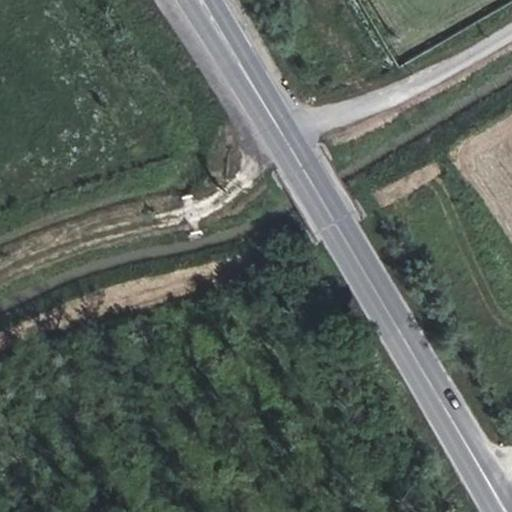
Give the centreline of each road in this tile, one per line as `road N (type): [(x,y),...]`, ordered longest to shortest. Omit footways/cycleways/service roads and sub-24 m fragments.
road 1 (secondary): [(200,0),(471,452)]
road 2 (unknown): [(511,34),(293,150)]
